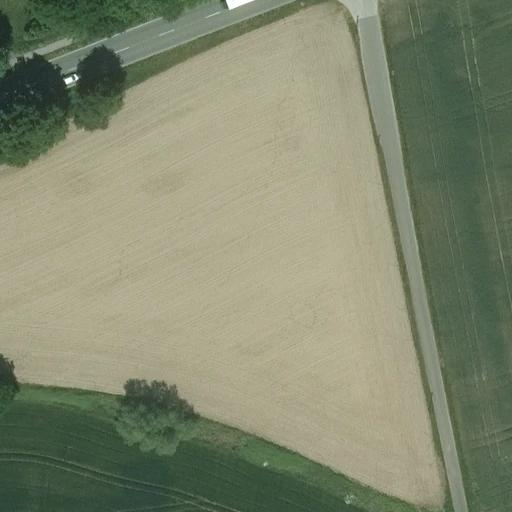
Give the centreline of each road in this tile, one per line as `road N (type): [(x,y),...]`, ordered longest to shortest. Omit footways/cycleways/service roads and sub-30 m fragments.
road 1 (unclassified): [(460,511),(361,0)]
road 2 (secondary): [(0,94),(246,0)]
